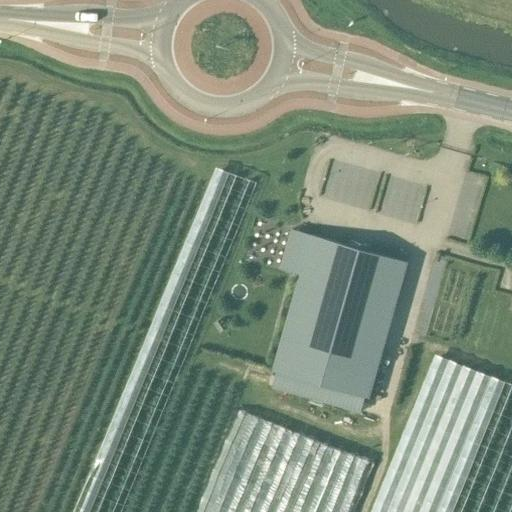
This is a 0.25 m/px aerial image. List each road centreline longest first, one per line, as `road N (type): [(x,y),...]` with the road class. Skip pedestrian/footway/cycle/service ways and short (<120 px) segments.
road 1 (tertiary): [(273,79),(447,97)]
road 2 (tertiary): [(447,97),(282,42)]
road 3 (tertiary): [(170,22),(0,17)]
road 4 (tertiary): [(0,20),(165,60)]
road 5 (tertiary): [(165,60),(179,87),(209,104),(239,104),(273,79)]
